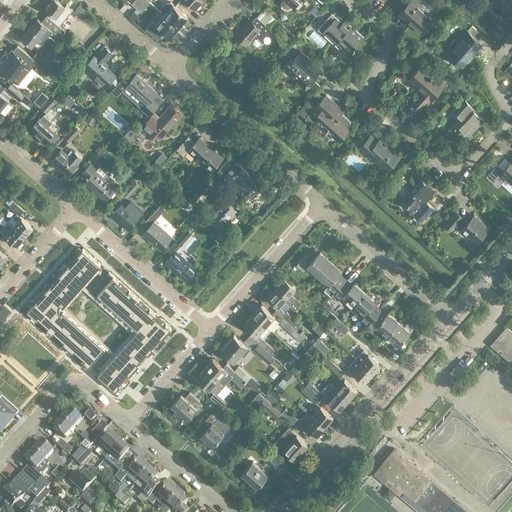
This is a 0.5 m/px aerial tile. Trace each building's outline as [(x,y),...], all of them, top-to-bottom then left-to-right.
[(52,0),(46,8),(51,13),(48,16),(53,20),(56,22),(56,17),(60,13),(66,18),(73,10),(66,5),(65,7),(56,0),(52,0)] [(149,1),(147,0),(126,0),(130,3),(140,12),(149,1)] [(282,0),(281,2),(281,4),(282,6),(284,8),(286,8),(288,8),(291,5),(293,7),(298,0),(282,0)] [(421,32),(432,20),(417,6),(419,3),(415,0),(411,0),(400,13),(405,18),(403,20),(409,25),(411,23),(421,32)] [(487,0),(492,0),(496,3),(508,14),(511,9),(511,0),(480,0),(485,3),(487,0)] [(187,17),(173,4),(171,2),(167,2),(161,9),(161,12),(163,14),(178,27),(187,17)] [(168,38),(178,27),(163,14),(154,24),(154,25),(163,32),(168,38)] [(351,51),(362,39),(359,36),(360,34),(355,30),(354,31),(349,27),(347,30),(330,15),(319,28),(336,43),(338,40),(351,51)] [(261,41),(271,30),(256,16),(252,21),(249,18),(226,44),(231,48),(230,50),(243,61),(252,51),(246,45),(255,35),(261,41)] [(37,18),(30,28),(51,45),(54,40),(49,36),(53,31),(60,37),(66,30),(56,22),(53,20),(50,24),(45,20),(43,23),(37,18)] [(154,25),(154,24),(152,22),(145,28),(157,39),(163,32),(154,25)] [(51,45),(30,28),(22,37),(32,46),(36,41),(41,45),(46,49),(46,51),(52,56),(58,50),(51,44),(51,45)] [(476,49),(481,44),(466,30),(461,36),(463,38),(449,54),(462,65),(471,55),(473,56),(478,51),(476,49)] [(45,69),(32,57),(17,46),(13,50),(12,49),(0,63),(0,68),(19,83),(32,67),(41,74),(45,69)] [(115,77),(116,76),(103,65),(113,54),(105,47),(95,57),(94,56),(82,70),(94,79),(95,77),(107,87),(108,85),(112,88),(119,81),(115,77)] [(52,62),(38,50),(32,57),(45,69),(46,69),(52,62)] [(293,60),(291,59),(283,68),(304,86),(311,78),(312,80),(322,70),(325,73),(330,66),(320,58),(318,58),(314,62),(301,50),(295,58),(293,60)] [(419,110),(445,82),(434,73),(432,75),(422,66),(410,79),(415,83),(414,85),(421,92),(411,103),(419,110)] [(118,83),(111,91),(117,97),(127,86),(146,103),(141,109),(149,116),(159,104),(152,98),(157,93),(136,74),(132,78),(127,73),(118,83)] [(11,83),(5,90),(19,101),(25,95),(11,83)] [(0,84),(0,111),(8,101),(0,94),(0,92),(4,88),(0,84)] [(316,91),(298,110),(305,117),(305,118),(312,125),(312,124),(313,125),(318,121),(326,128),(326,129),(327,130),(328,129),(333,133),(332,134),(338,140),(349,129),(347,127),(350,124),(351,124),(351,123),(351,122),(351,121),(350,120),(341,113),(344,110),(344,109),(343,110),(326,94),(323,97),(316,91)] [(44,92),(35,102),(40,106),(49,97),(44,92)] [(40,108),(43,110),(47,113),(57,100),(52,95),(40,108)] [(469,134),(484,118),(474,109),(475,109),(463,98),(453,110),(461,117),(456,123),(469,134)] [(170,105),(158,119),(154,123),(150,119),(140,130),(145,134),(147,132),(154,138),(158,133),(162,137),(182,115),(170,105)] [(46,144),(56,133),(60,129),(52,122),(44,115),(40,118),(29,130),(46,144)] [(69,141),(80,129),(76,125),(64,137),(69,141)] [(386,170),(400,155),(380,137),(376,140),(370,134),(358,147),(371,159),(373,158),(386,170)] [(211,171),(223,158),(199,137),(195,142),(188,136),(177,149),(184,155),(188,151),(211,171)] [(78,165),(77,164),(83,158),(74,150),(72,151),(71,150),(68,153),(69,155),(68,156),(61,149),(51,160),(68,175),(78,165)] [(157,167),(168,155),(164,151),(152,163),(157,167)] [(485,175),(486,176),(492,182),(501,173),(511,183),(511,158),(503,168),(497,163),(485,175)] [(82,173),(86,176),(88,178),(85,181),(106,200),(116,189),(115,188),(119,183),(110,175),(105,180),(95,171),(96,169),(90,164),(82,173)] [(224,176),(225,176),(230,181),(232,180),(252,198),(262,186),(241,167),(238,171),(233,167),(224,176)] [(143,170),(127,188),(134,194),(150,176),(143,170)] [(424,218),(433,208),(423,198),(432,188),(419,178),(408,191),(409,192),(402,200),(401,199),(400,199),(411,209),(409,212),(419,222),(424,217),(424,218)] [(211,203),(216,208),(209,217),(212,220),(209,223),(216,229),(219,225),(221,227),(227,220),(229,223),(236,215),(233,213),(235,211),(218,196),(211,203)] [(9,197),(6,201),(11,205),(9,207),(16,213),(13,217),(12,216),(10,219),(8,221),(8,222),(24,237),(33,228),(19,216),(24,210),(14,201),(9,197)] [(121,204),(112,214),(129,229),(138,218),(144,213),(130,201),(125,207),(122,204),(121,204)] [(165,209),(160,205),(145,221),(150,225),(143,233),(161,249),(172,236),(155,221),(165,209)] [(475,243),(489,228),(474,215),(468,222),(457,213),(445,226),(450,230),(455,224),(475,243)] [(24,237),(8,222),(0,230),(0,229),(0,238),(4,234),(5,235),(4,235),(16,246),(24,237)] [(181,245),(192,233),(187,228),(176,240),(181,245)] [(83,248),(27,310),(89,365),(105,347),(63,310),(61,312),(60,311),(60,305),(61,304),(63,306),(99,266),(101,264),(83,248)] [(186,281),(196,269),(176,251),(165,262),(186,281)] [(307,266),(318,275),(330,261),(319,251),(312,259),(306,254),(297,264),(303,270),(307,266)] [(341,271),(330,261),(318,275),(328,285),(324,289),(331,295),(333,293),(343,281),(345,279),(338,274),(341,271)] [(97,293),(138,329),(100,371),(98,373),(98,374),(116,390),(172,327),(160,317),(159,318),(155,314),(156,313),(113,275),(111,278),(108,281),(105,284),(103,287),(100,290),(97,293)] [(285,278),(284,279),(282,278),(278,282),(280,283),(276,287),(300,309),(300,308),(298,307),(302,303),(290,293),(295,287),(285,278)] [(349,306),(351,307),(365,292),(354,282),(350,287),(343,281),(333,293),(340,299),(344,294),(347,297),(346,298),(346,299),(346,301),(347,303),(348,304),(349,306)] [(300,309),(276,287),(273,291),(271,290),(268,294),(269,296),(268,297),(278,306),(276,309),(296,328),(300,324),(287,311),(286,312),(279,306),(284,300),(295,310),(297,312),(300,309)] [(351,307),(350,308),(354,312),(366,324),(377,312),(371,306),(375,301),(365,292),(351,307)] [(261,305),(252,314),(265,326),(273,317),(301,342),(305,337),(296,328),(276,309),(271,314),(261,305)] [(388,312),(385,315),(379,309),(377,312),(366,324),(374,330),(377,327),(386,335),(398,321),(388,312)] [(265,326),(252,314),(244,323),(253,331),(249,335),(258,343),(273,358),(274,357),(272,355),(276,351),(258,334),(265,326)] [(344,334),(349,328),(337,317),(332,323),(344,334)] [(409,331),(398,321),(386,335),(397,345),(409,331)] [(511,330),(507,326),(490,345),(511,363),(511,330)] [(243,357),(250,349),(234,335),(220,350),(234,362),(240,354),(243,357)] [(325,355),(330,349),(318,338),(313,343),(325,355)] [(382,358),(389,350),(380,342),(373,349),(382,358)] [(273,358),(258,343),(252,349),(268,363),(273,358)] [(363,349),(355,358),(372,373),(380,364),(363,349)] [(340,376),(344,372),(325,355),(321,360),(340,376)] [(213,358),(204,368),(222,383),(224,385),(231,377),(242,387),(247,381),(234,370),(226,363),(223,367),(213,358)] [(372,373),(355,358),(347,367),(364,382),(372,373)] [(239,365),(234,370),(247,381),(257,390),(261,385),(239,365)] [(204,368),(196,377),(209,389),(214,393),(215,394),(217,392),(219,389),(224,385),(222,383),(204,368)] [(344,380),(336,389),(329,382),(329,383),(348,400),(356,390),(344,380)] [(309,381),(305,385),(320,399),(323,395),(339,409),(348,400),(329,383),(321,391),(309,381)] [(500,391),(504,394),(511,383),(508,381),(500,391)] [(511,384),(488,412),(511,432),(511,384)] [(305,385),(301,390),(316,403),(320,399),(305,385)] [(186,420),(197,408),(198,410),(203,404),(189,392),(185,397),(181,394),(171,404),(176,409),(173,412),(179,417),(181,415),(186,420)] [(214,393),(210,397),(223,409),(228,403),(217,392),(215,394),(214,393)] [(324,427),(307,412),(301,418),(299,416),(298,418),(285,408),(281,412),(265,397),(259,403),(276,419),(281,413),(296,426),(300,422),(304,425),(316,436),(324,427)] [(2,399),(0,401),(0,423),(6,429),(19,414),(2,399)] [(320,406),(312,415),(307,411),(307,412),(324,427),(332,417),(320,406)] [(70,410),(62,419),(73,430),(82,420),(70,410)] [(86,415),(92,420),(96,415),(90,410),(86,415)] [(224,433),(219,429),(222,425),(216,419),(219,416),(214,411),(203,422),(208,427),(200,436),(212,446),(224,433)] [(73,430),(62,419),(53,428),(65,439),(73,430)] [(282,451),(283,450),(295,459),(308,444),(288,427),(274,443),(282,451)] [(88,451),(103,434),(97,429),(82,446),(87,451),(88,451)] [(492,437),(507,450),(511,443),(511,441),(498,430),(492,437)] [(101,447),(98,449),(103,453),(101,456),(105,460),(110,455),(121,443),(111,435),(101,447)] [(73,451),(60,441),(57,445),(69,456),(73,451)] [(41,442),(33,451),(45,461),(53,452),(41,442)] [(121,443),(110,455),(119,463),(113,469),(119,474),(130,461),(125,457),(130,451),(121,443)] [(276,466),(281,460),(265,446),(260,452),(276,466)] [(394,448),(393,448),(377,468),(386,476),(385,478),(386,482),(400,493),(404,494),(405,492),(428,511),(470,511),(396,450),(396,449),(394,448)] [(33,451),(31,449),(27,453),(30,455),(25,460),(30,465),(22,474),(43,492),(46,489),(47,490),(51,485),(40,476),(41,474),(43,474),(48,469),(47,467),(49,465),(45,461),(33,451)] [(88,451),(87,451),(76,463),(81,467),(92,455),(88,451)] [(119,474),(115,478),(121,484),(126,477),(135,485),(152,466),(148,462),(145,465),(140,460),(135,466),(130,461),(119,474)] [(257,487),(268,475),(252,461),(241,473),(257,487)] [(61,476),(65,471),(59,466),(56,471),(61,476)] [(91,476),(96,470),(91,466),(86,472),(91,476)] [(152,466),(135,485),(143,493),(138,500),(143,505),(147,501),(158,487),(153,483),(158,477),(153,472),(156,469),(152,466)] [(95,480),(100,475),(96,470),(91,476),(95,480)] [(61,476),(56,471),(51,475),(57,480),(61,476)] [(78,472),(69,481),(83,494),(95,480),(91,476),(86,472),(85,471),(82,475),(78,472)] [(28,492),(36,499),(43,492),(22,474),(0,497),(0,501),(10,511),(11,510),(13,511),(19,511),(26,506),(20,501),(28,492)] [(158,487),(147,501),(152,506),(156,502),(160,506),(158,509),(161,511),(162,511),(178,494),(180,492),(176,488),(174,491),(169,486),(164,492),(158,487)] [(46,489),(43,492),(36,499),(34,502),(38,507),(50,493),(47,490),(46,489)] [(119,502),(124,496),(120,492),(115,498),(119,502)] [(178,494),(162,511),(170,511),(172,510),(173,511),(178,511),(181,510),(187,502),(182,498),(184,495),(180,492),(178,494)] [(124,506),(129,501),(124,496),(119,502),(124,506)]
